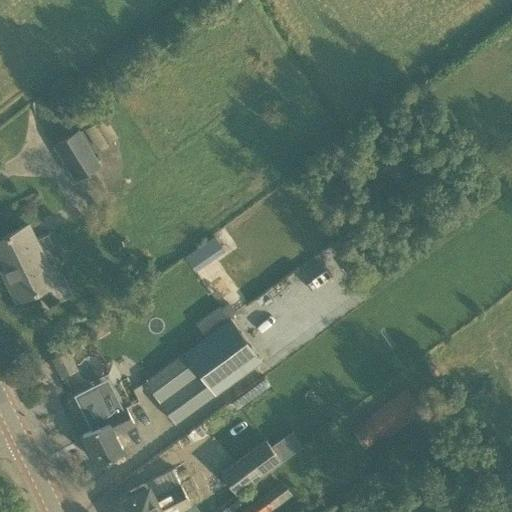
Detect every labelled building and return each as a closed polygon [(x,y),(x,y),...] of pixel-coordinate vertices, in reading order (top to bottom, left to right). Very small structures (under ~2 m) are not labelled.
[(102,164),(94,151),(81,130),(80,127),(55,144),(77,180),(102,164)] [(378,159),(387,169),(411,150),(402,139),(378,159)] [(16,300),(58,284),(28,223),(0,236),(0,255),(11,278),(6,280),(16,300)] [(222,322),(144,380),(175,422),(261,360),(230,317),(223,323),(222,322)] [(60,377),(77,369),(68,349),(50,357),(60,377)] [(387,438),(423,412),(405,388),(371,413),(372,415),(352,429),(364,448),(385,434),(387,438)] [(97,462),(123,449),(114,432),(133,422),(125,405),(123,406),(103,414),(105,418),(82,433),(97,462)] [(266,439),(220,473),(237,494),(282,461),(266,439)] [(201,500),(199,495),(190,478),(156,495),(148,480),(133,488),(136,493),(117,503),(119,506),(118,509),(119,511),(178,511),(192,505),(191,505),(201,500)] [(270,511),(276,508),(275,506),(290,495),(281,481),(266,492),(237,511),(270,511)] [(339,511),(378,511),(369,496),(339,511)]
